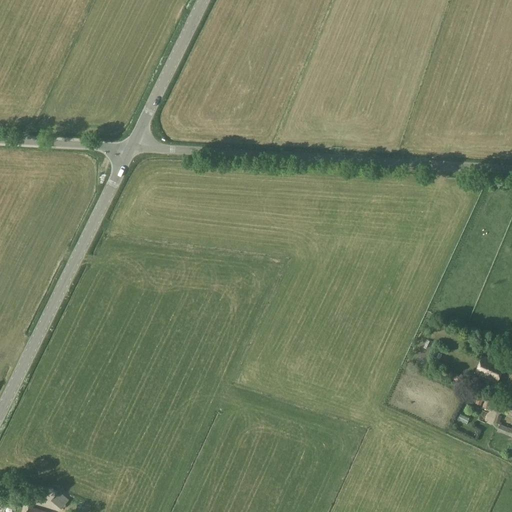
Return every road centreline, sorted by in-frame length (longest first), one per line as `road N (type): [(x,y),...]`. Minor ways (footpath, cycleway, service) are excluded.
road 1 (unclassified): [(511,170),(129,149)]
road 2 (tertiary): [(0,414),(129,149)]
road 3 (tertiary): [(129,149),(202,0)]
road 4 (unclassified): [(129,149),(0,141)]
